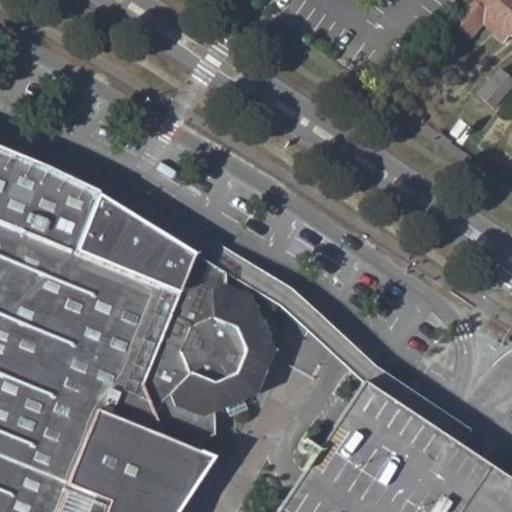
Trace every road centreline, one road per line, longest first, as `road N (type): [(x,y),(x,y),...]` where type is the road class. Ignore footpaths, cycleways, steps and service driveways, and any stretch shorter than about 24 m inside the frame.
road 1 (secondary): [(98,0),(511,274)]
road 2 (secondary): [(511,243),(146,0)]
